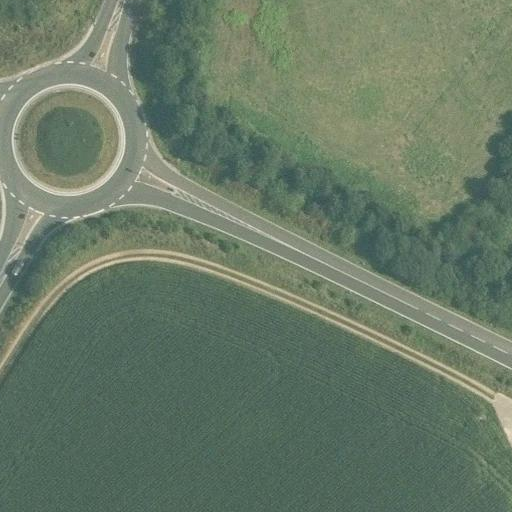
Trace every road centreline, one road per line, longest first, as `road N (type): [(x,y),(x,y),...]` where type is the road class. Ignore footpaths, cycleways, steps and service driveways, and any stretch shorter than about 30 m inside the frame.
road 1 (track): [(0,375),(58,287),(97,263),(134,257),(242,283),(511,412)]
road 2 (tertiary): [(119,166),(511,357)]
